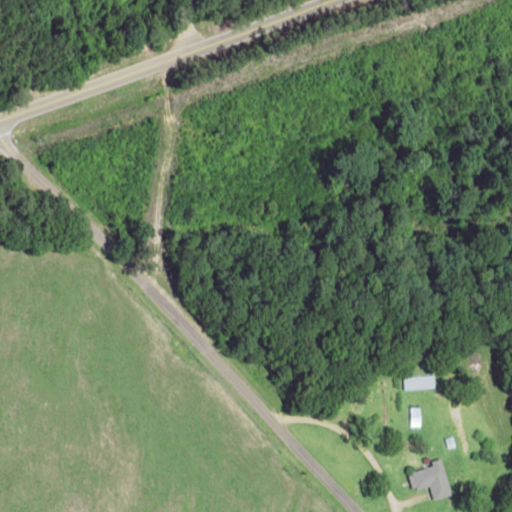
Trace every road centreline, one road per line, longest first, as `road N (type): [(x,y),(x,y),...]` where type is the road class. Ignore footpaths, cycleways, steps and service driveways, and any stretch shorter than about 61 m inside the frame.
road 1 (residential): [(328,511),(0,133)]
road 2 (secondary): [(0,119),(324,0)]
